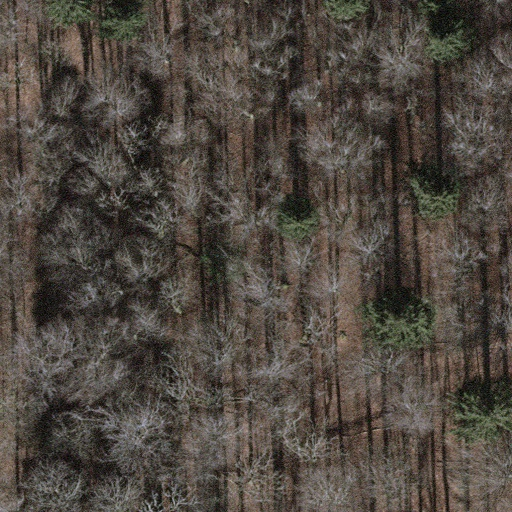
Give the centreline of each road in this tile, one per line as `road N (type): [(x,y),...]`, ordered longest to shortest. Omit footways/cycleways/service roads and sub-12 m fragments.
road 1 (track): [(113,511),(511,357)]
road 2 (track): [(0,133),(19,127),(157,0)]
